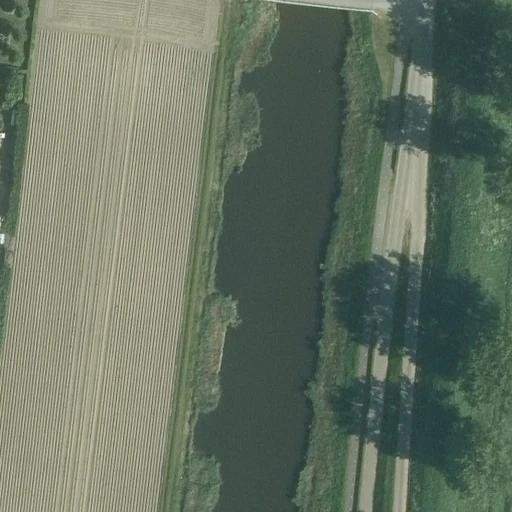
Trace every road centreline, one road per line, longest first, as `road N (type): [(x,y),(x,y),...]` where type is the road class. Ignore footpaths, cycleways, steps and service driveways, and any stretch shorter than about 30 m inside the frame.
road 1 (unclassified): [(366,511),(407,143)]
road 2 (unclassified): [(398,511),(419,204),(407,143)]
road 3 (unclassified): [(407,143),(423,0)]
